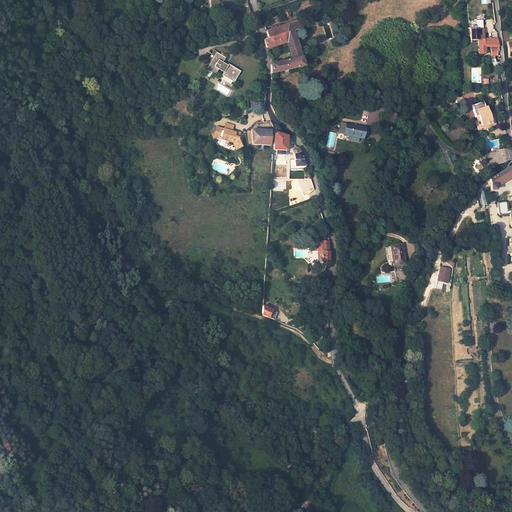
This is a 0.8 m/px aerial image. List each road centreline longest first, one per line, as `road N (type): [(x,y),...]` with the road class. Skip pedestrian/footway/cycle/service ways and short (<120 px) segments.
road 1 (residential): [(411,511),(373,465),(360,414),(333,362),(333,240),(302,145),(267,106),(253,0)]
road 2 (unknown): [(481,138),(456,152),(421,113),(410,112),(380,216),(333,279)]
road 3 (residential): [(496,0),(511,147)]
